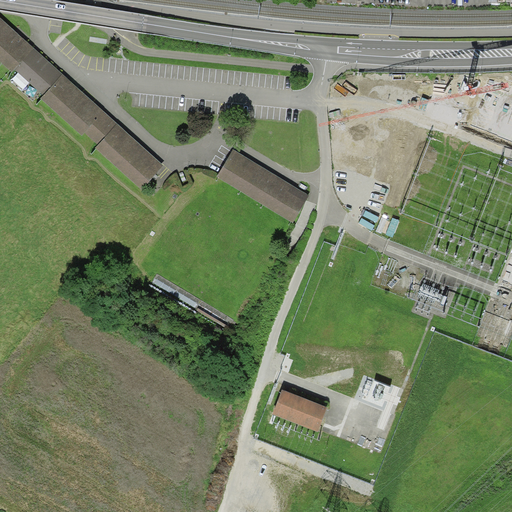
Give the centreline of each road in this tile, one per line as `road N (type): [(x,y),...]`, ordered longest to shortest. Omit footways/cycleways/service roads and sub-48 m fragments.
road 1 (tertiary): [(511,53),(326,50),(0,0)]
road 2 (track): [(322,208),(262,368)]
road 3 (track): [(262,368),(221,511)]
